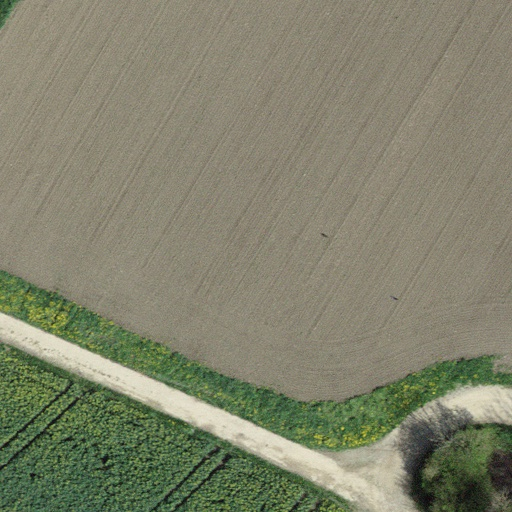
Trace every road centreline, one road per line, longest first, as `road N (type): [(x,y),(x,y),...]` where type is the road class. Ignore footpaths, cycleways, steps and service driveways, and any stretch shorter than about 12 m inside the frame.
road 1 (track): [(0,325),(211,418),(366,511)]
road 2 (track): [(511,409),(463,403),(400,453),(402,511)]
